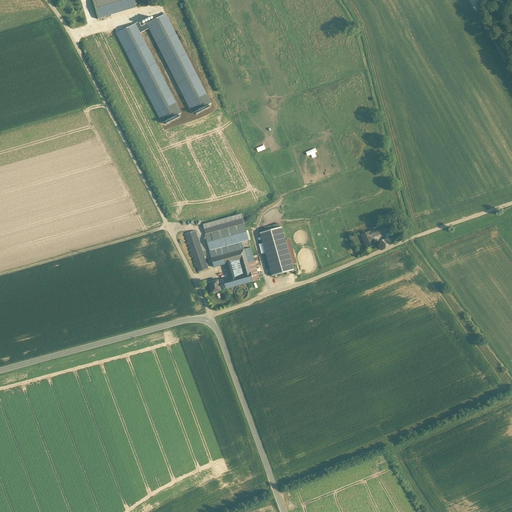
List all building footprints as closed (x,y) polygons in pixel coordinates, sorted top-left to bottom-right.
[(133,0),(92,0),(98,19),(136,7),(133,0)] [(139,23),(116,35),(162,124),(181,115),(141,34),(149,30),(192,115),(211,105),(166,15),(141,28),(139,23)] [(203,225),(206,234),(244,224),(241,214),(203,225)] [(244,224),(206,234),(210,251),(223,248),(242,243),(249,241),(244,224)] [(282,227),(260,233),(272,277),(294,270),(282,227)] [(376,229),(362,235),(368,249),(376,245),(373,237),(379,235),(376,229)] [(192,253),(202,250),(195,231),(186,234),(192,253)] [(223,248),(225,255),(244,249),(242,243),(223,248)] [(223,248),(210,251),(212,258),(225,255),(223,248)] [(251,248),(244,249),(247,259),(254,257),(251,248)] [(247,259),(244,249),(225,255),(212,258),(215,267),(225,264),(240,260),(244,274),(236,276),(233,267),(227,269),(229,278),(226,279),(229,288),(253,282),(248,265),(247,259)] [(202,250),(192,253),(199,272),(208,269),(202,250)] [(225,264),(227,269),(233,267),(236,276),(244,274),(240,260),(225,264)] [(255,263),(248,265),(253,282),(260,280),(255,263)] [(226,279),(218,281),(218,280),(209,283),(212,294),(221,291),(229,288),(226,279)]
